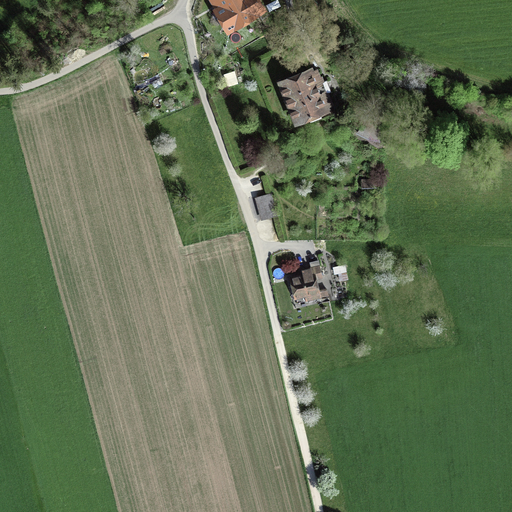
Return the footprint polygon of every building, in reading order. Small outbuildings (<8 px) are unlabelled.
[(259,0),(210,0),(228,32),(265,11),(259,0)] [(312,0),(299,5),(309,33),(322,28),(312,0)] [(319,72),(282,87),(298,127),(335,112),(319,72)] [(234,73),(223,75),(226,87),(237,84),(234,73)] [(364,123),(354,136),(379,145),(378,128),(364,123)] [(375,180),(360,179),(360,188),(375,188),(375,180)] [(274,196),(256,201),(262,223),(280,218),(274,196)] [(318,275),(291,281),(296,302),(323,295),(318,275)]
